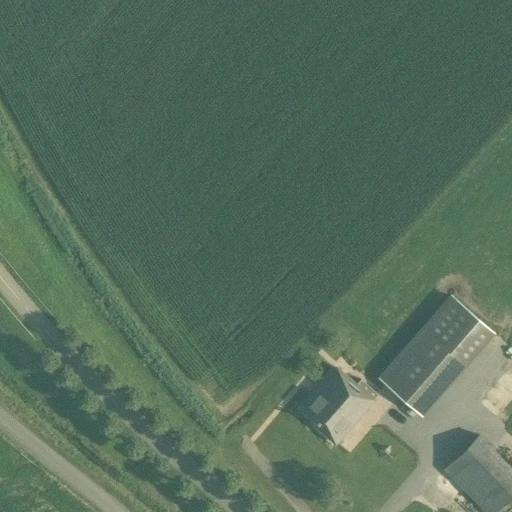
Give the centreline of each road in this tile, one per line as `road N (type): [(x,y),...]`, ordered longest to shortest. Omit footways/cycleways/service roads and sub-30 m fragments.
road 1 (unclassified): [(241,511),(105,395),(0,280)]
road 2 (unclassified): [(106,511),(0,413)]
